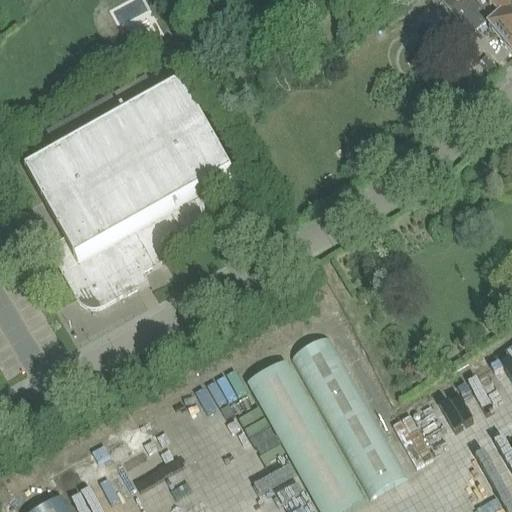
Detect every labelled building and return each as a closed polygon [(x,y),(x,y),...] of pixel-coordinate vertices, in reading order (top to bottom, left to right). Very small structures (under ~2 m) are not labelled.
[(422,0),(419,0),(405,10),(412,20),(428,9),(422,0)] [(511,0),(441,0),(472,37),(491,21),(495,25),(490,29),(503,44),(511,54),(511,0)] [(274,5),(252,24),(268,40),(288,22),(274,5)] [(487,59),(479,66),(489,77),(497,70),(487,59)] [(49,250),(77,302),(79,305),(82,307),(85,309),(88,311),(92,312),(95,312),(99,312),(102,311),(105,310),(129,296),(149,285),(145,276),(225,231),(205,196),(236,179),(226,162),(180,79),(156,92),(148,77),(48,134),(56,149),(24,167),(46,206),(66,241),(49,250)] [(374,286),(358,297),(366,308),(381,296),(374,286)] [(330,340),(292,362),(370,502),(409,480),(330,340)] [(286,365),(248,387),(317,511),(352,511),(365,505),(286,365)] [(69,511),(63,501),(43,511),(69,511)]
